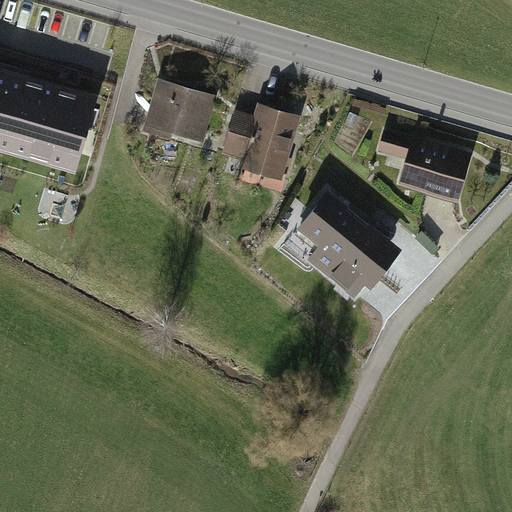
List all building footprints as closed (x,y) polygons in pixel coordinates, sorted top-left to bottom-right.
[(0,144),(74,166),(95,92),(0,63),(0,144)] [(217,92),(157,74),(142,125),(202,143),(217,92)] [(300,112),(258,100),(255,113),(235,107),(222,152),(239,157),(237,161),(245,163),(240,179),(281,191),(291,156),(287,155),(300,112)] [(397,183),(459,200),(472,152),(384,127),(378,149),(405,156),(397,183)] [(402,246),(327,185),(297,223),(320,242),(308,256),(353,293),(364,280),(370,284),(402,246)]
